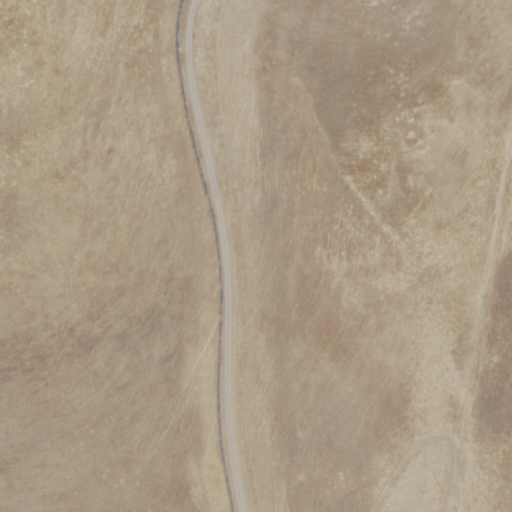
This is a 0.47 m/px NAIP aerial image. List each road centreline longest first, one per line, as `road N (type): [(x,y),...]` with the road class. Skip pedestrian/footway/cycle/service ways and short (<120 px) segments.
road 1 (track): [(228,511),(213,433),(217,289),(179,91),(187,0)]
road 2 (track): [(444,511),(476,338)]
